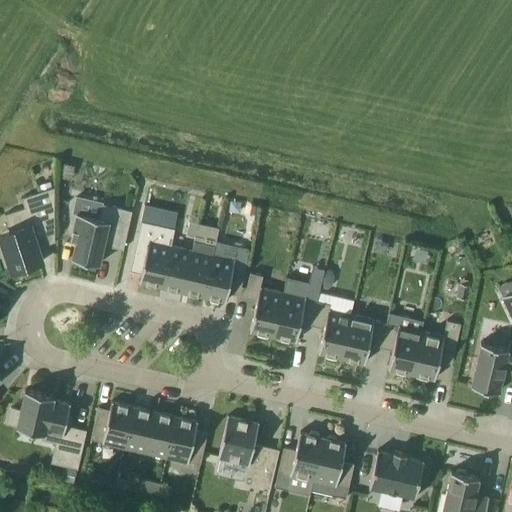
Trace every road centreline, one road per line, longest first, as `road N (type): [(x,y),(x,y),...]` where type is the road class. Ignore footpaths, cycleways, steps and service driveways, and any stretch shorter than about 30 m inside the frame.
road 1 (residential): [(210,377),(182,389),(43,358),(29,318),(62,292),(201,322),(210,336)]
road 2 (residential): [(511,448),(210,377)]
